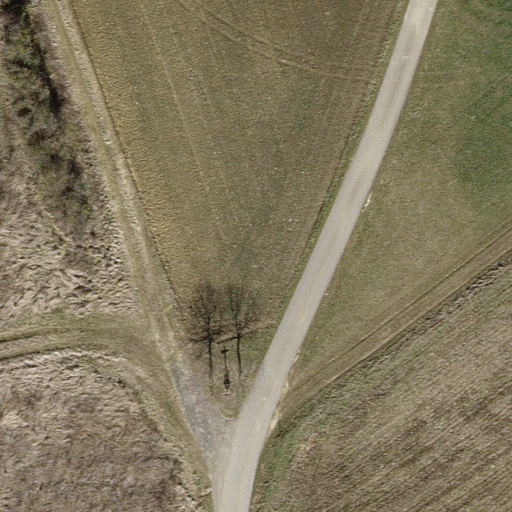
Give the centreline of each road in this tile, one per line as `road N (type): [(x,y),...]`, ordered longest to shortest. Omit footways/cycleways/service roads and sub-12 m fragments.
road 1 (track): [(53,0),(209,436),(252,437)]
road 2 (track): [(511,244),(252,437)]
road 3 (track): [(174,334),(67,331),(0,348)]
